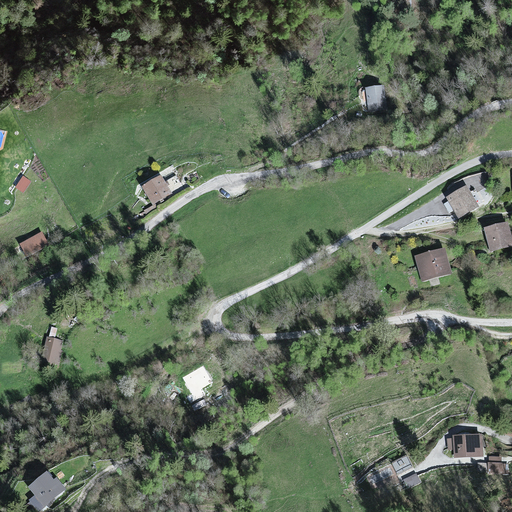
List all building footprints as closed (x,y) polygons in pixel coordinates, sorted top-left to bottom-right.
[(384,89),(367,91),(370,112),(386,111),(384,89)] [(30,182),(23,179),(17,189),(24,193),(30,182)] [(163,179),(143,190),(154,209),(174,198),(163,179)] [(468,189),(448,202),(462,225),(482,213),(468,189)] [(511,244),(508,227),(486,231),(492,256),(511,251),(511,244)] [(42,237),(20,248),(28,262),(49,251),(42,237)] [(446,253),(417,259),(422,284),(451,278),(446,253)] [(64,344),(47,340),(42,363),(59,367),(64,344)] [(482,434),(453,435),(453,458),(482,457),(482,434)] [(478,461),(478,471),(498,472),(498,461),(478,461)] [(49,475),(30,491),(46,510),(66,494),(49,475)]
